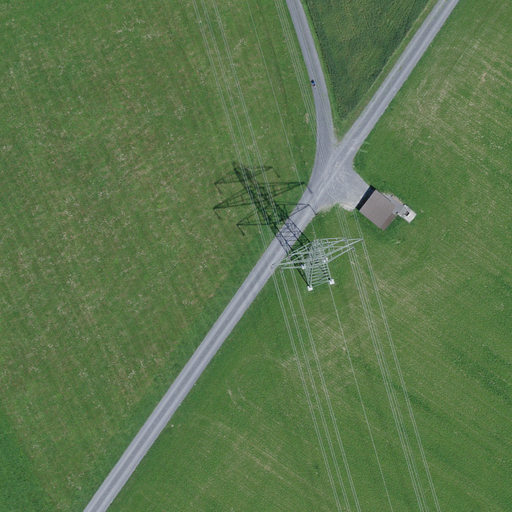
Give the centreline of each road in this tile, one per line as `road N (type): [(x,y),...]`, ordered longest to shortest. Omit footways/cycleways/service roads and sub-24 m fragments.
road 1 (track): [(95,511),(446,0)]
road 2 (track): [(346,147),(295,0)]
